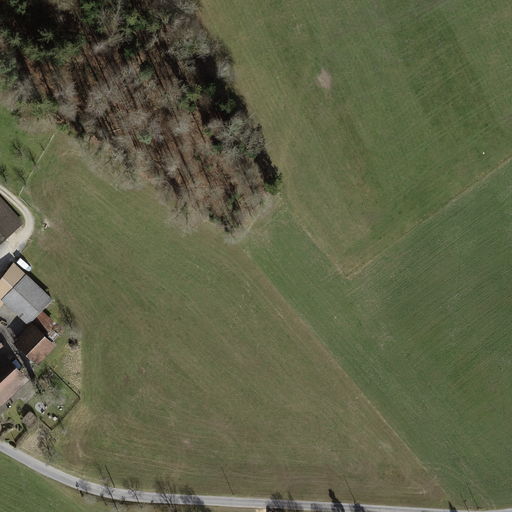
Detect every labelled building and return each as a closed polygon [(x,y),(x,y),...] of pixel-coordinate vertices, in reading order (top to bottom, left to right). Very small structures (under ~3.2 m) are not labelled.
[(0,200),(0,242),(21,224),(0,200)] [(38,312),(50,300),(24,277),(26,275),(15,264),(0,280),(0,303),(4,300),(29,323),(30,321),(38,312)] [(38,312),(30,321),(44,335),(53,326),(38,312)] [(35,329),(20,345),(36,361),(52,344),(35,329)] [(0,398),(6,392),(7,393),(24,377),(7,359),(0,365),(0,398)]
